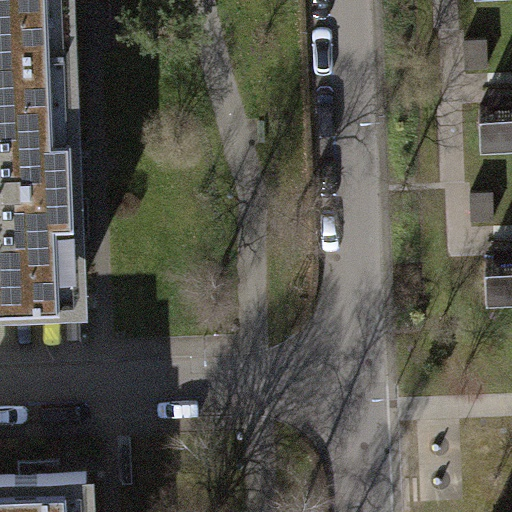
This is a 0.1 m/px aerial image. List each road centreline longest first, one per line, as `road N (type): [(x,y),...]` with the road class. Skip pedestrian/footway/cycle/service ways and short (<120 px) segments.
road 1 (residential): [(339,0),(353,381)]
road 2 (residential): [(0,391),(353,381)]
road 3 (residential): [(353,381),(359,511)]
